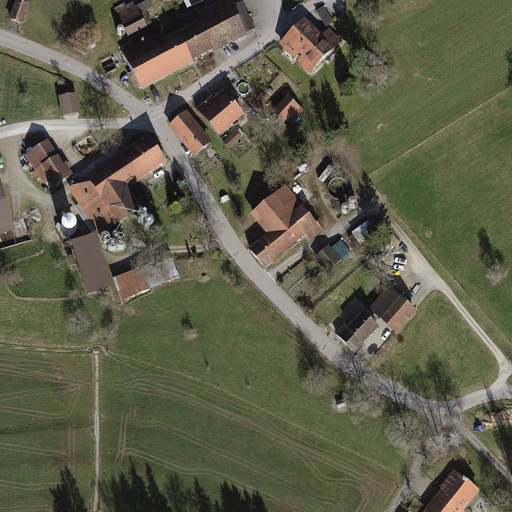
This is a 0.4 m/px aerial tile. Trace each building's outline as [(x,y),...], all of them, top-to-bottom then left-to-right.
[(125,5),(114,11),(128,37),(146,28),(140,16),(153,9),(149,0),(136,7),(134,4),(126,7),(125,5)] [(190,14),(195,25),(203,40),(214,35),(222,51),(246,39),(245,36),(255,31),(242,5),(233,10),(228,0),(220,0),(222,4),(203,13),(201,9),(190,14)] [(28,6),(18,2),(11,20),(21,24),(28,6)] [(325,10),(317,14),(328,30),(335,25),(325,10)] [(307,22),(281,48),(287,53),(283,57),(294,68),(297,64),(311,77),(325,63),(328,67),(339,56),(335,53),(343,45),(331,33),(325,39),(307,22)] [(194,65),(222,51),(214,35),(203,40),(195,25),(178,34),(194,65)] [(143,91),(194,65),(178,34),(166,40),(160,29),(121,49),(143,91)] [(220,138),(245,119),(223,90),(198,109),(220,138)] [(79,97),(60,100),(62,119),(81,116),(79,97)] [(304,112),(288,98),(272,115),(284,126),(288,122),(292,126),(304,112)] [(194,158),(212,144),(188,113),(170,127),(194,158)] [(236,128),(223,137),(231,147),(243,138),(236,128)] [(167,164),(149,137),(71,189),(102,236),(142,209),(134,196),(147,188),(142,181),(167,164)] [(65,168),(48,143),(27,158),(36,172),(34,174),(43,187),(45,186),(51,194),(75,177),(68,167),(65,168)] [(0,177),(0,235),(15,232),(0,177)] [(323,232),(287,187),(251,216),(267,236),(249,251),(264,270),(305,238),(309,243),(323,232)] [(371,223),(352,234),(360,247),(378,237),(371,223)] [(98,237),(72,244),(87,295),(113,288),(98,237)] [(379,265),(393,253),(387,247),(373,258),(379,265)] [(330,248),(315,260),(324,272),(339,260),(330,248)] [(156,264),(115,281),(123,301),(164,285),(156,264)] [(418,314),(389,289),(369,312),(399,337),(418,314)] [(350,319),(335,335),(356,356),(381,331),(362,312),(353,321),(350,319)] [(467,511),(480,495),(452,474),(423,511),(467,511)]
